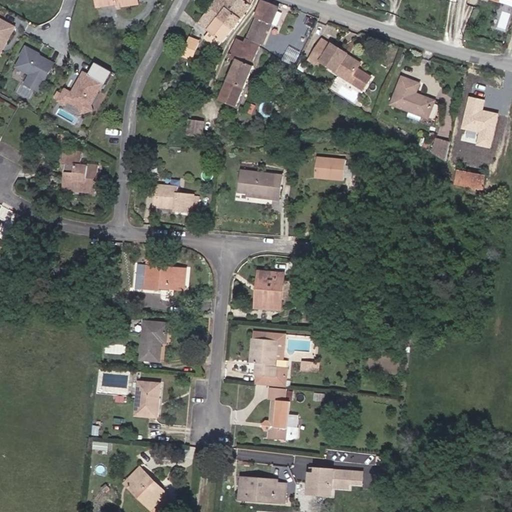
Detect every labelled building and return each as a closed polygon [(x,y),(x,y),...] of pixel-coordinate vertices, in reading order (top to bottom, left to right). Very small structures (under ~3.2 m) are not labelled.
[(215,0),(211,6),(221,13),(218,16),(233,28),(251,4),(244,0),(215,0)] [(281,6),(267,0),(263,0),(247,38),(260,46),(271,21),(274,22),(281,6)] [(511,0),(481,0),(511,8),(511,0)] [(218,16),(221,13),(211,6),(203,17),(212,24),(218,16)] [(223,41),(233,28),(218,16),(212,24),(210,29),(223,41)] [(13,28),(0,21),(0,53),(0,52),(0,48),(2,44),(4,45),(13,28)] [(199,41),(189,37),(181,55),(191,60),(199,41)] [(252,65),(260,46),(247,38),(245,41),(238,38),(229,56),(237,60),(219,99),(238,107),(255,66),(252,65)] [(348,82),(350,79),(356,69),(359,66),(345,57),(347,52),(334,43),(333,45),(323,39),(309,60),(317,67),(323,59),(337,68),(333,73),(348,82)] [(53,64),(25,50),(16,68),(30,76),(25,86),(39,93),(53,64)] [(370,78),(356,69),(350,79),(363,88),(370,78)] [(102,82),(82,72),(71,93),(65,90),(58,101),(66,105),(68,102),(80,108),(82,113),(93,110),(91,104),(102,82)] [(421,115),(422,115),(427,117),(433,99),(425,96),(419,94),(418,97),(413,96),(417,83),(400,77),(391,105),(409,111),(421,115)] [(485,100),(468,96),(460,130),(478,134),(475,145),(492,149),(500,114),(483,110),(485,100)] [(419,121),(421,115),(409,111),(407,117),(419,121)] [(201,135),(202,122),(188,120),(187,134),(201,135)] [(449,163),(452,145),(438,140),(434,154),(449,163)] [(70,183),(87,184),(87,190),(98,192),(101,164),(90,163),(90,166),(82,165),(83,150),(64,149),(63,163),(66,163),(65,170),(71,171),(70,183)] [(347,160),(318,158),(317,179),(347,180),(347,160)] [(65,170),(64,188),(87,190),(87,184),(70,183),(71,171),(65,170)] [(254,194),(254,198),(282,201),(284,177),(243,173),(241,193),(247,194),(254,194)] [(463,176),(461,188),(489,192),(491,180),(463,176)] [(179,195),(179,189),(156,187),(154,208),(177,210),(177,215),(194,216),(195,196),(179,195)] [(161,268),(148,267),(146,291),(163,292),(163,290),(186,292),(188,271),(161,268)] [(264,310),(282,312),(283,299),(285,283),(286,274),(259,271),(257,290),(266,291),(264,310)] [(294,284),(285,283),(283,299),(292,300),(294,284)] [(266,291),(257,290),(255,308),(264,310),(266,291)] [(170,324),(147,322),(143,361),(161,363),(163,345),(168,345),(170,324)] [(268,385),(287,387),(289,387),(290,362),(278,361),(280,341),(253,339),(252,364),(258,364),(256,385),(268,385)] [(162,387),(140,385),(137,418),(157,420),(158,406),(160,406),(162,387)] [(287,396),(287,387),(268,385),(267,395),(287,396)] [(287,426),(290,398),(272,398),(271,418),(265,418),(263,420),(263,422),(265,425),(269,425),(269,434),(290,437),(292,435),(292,426),(287,426)] [(160,485),(141,467),(126,484),(155,511),(164,511),(174,503),(167,497),(157,487),(160,485)] [(333,489),(334,469),(308,468),(306,496),(332,498),(333,489)] [(363,486),(364,472),(334,469),(333,489),(349,490),(350,485),(363,486)] [(242,475),(241,485),(250,486),(249,496),(259,496),(259,500),(286,502),(287,482),(278,481),(278,478),(242,475)] [(167,497),(169,495),(160,485),(157,487),(167,497)] [(241,485),(241,498),(259,500),(259,496),(249,496),(250,486),(241,485)]
